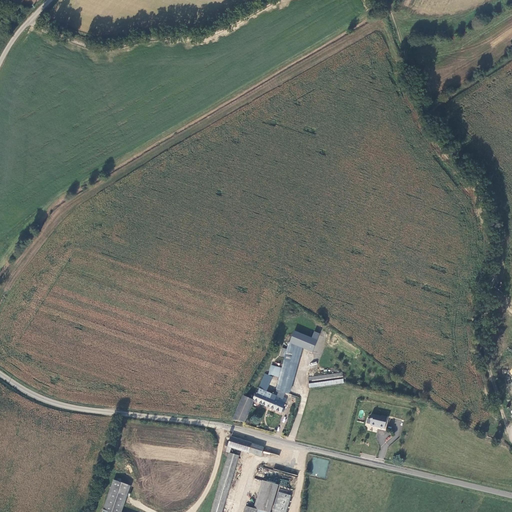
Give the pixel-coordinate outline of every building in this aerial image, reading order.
[(290,343),(303,348),(313,353),(320,334),(315,332),(312,338),(295,332),(290,343)] [(287,349),(285,357),(277,389),(288,394),(291,392),(303,348),(290,343),(289,342),(287,349)] [(310,387),(345,383),(343,373),(309,377),(310,387)] [(259,388),(266,391),(271,378),(265,375),(259,388)] [(244,395),(234,419),(245,422),(255,401),(282,413),(287,400),(266,391),(259,388),(258,392),(257,392),(254,400),(244,395)] [(381,416),(372,414),(371,418),(372,419),(371,424),(372,425),(375,426),(377,425),(379,426),(379,427),(385,428),(388,416),(382,415),(381,416)] [(252,443),(231,437),(228,446),(232,448),(249,453),(249,452),(262,456),(264,447),(252,444),(252,443)] [(230,453),(229,453),(212,511),(222,511),(240,456),(230,453)] [(114,480),(112,486),(125,491),(127,485),(114,480)] [(263,480),(254,509),(265,511),(270,511),(279,485),(263,480)] [(111,511),(117,511),(125,491),(112,486),(104,509),(111,511)] [(285,511),(290,495),(279,492),(272,511),(285,511)]
